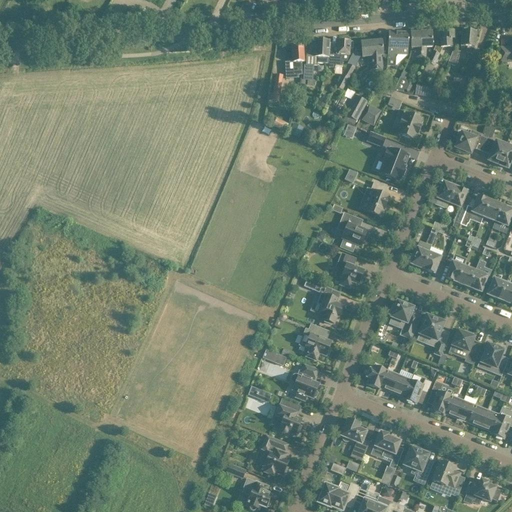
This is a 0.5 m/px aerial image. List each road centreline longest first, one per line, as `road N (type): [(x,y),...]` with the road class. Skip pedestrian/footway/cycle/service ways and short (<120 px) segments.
road 1 (tertiary): [(486,9),(0,44)]
road 2 (residential): [(511,464),(341,395)]
road 3 (residential): [(436,158),(486,9)]
road 4 (residential): [(511,325),(389,275)]
road 5 (residential): [(341,395),(389,275)]
road 6 (residential): [(389,275),(436,158)]
road 7 (residential): [(293,511),(341,395)]
